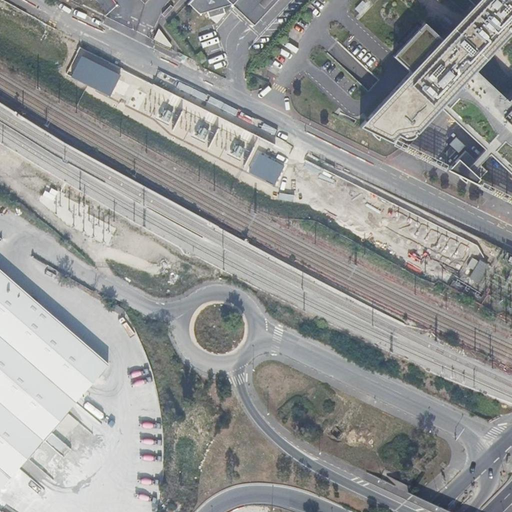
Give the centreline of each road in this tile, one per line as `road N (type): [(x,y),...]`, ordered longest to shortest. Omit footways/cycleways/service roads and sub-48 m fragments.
road 1 (unclassified): [(511,234),(45,0)]
road 2 (primary): [(256,332),(458,422),(491,454)]
road 3 (trunk): [(410,511),(277,439),(249,409),(233,361)]
road 4 (primary): [(256,332),(250,307),(229,292),(193,302),(183,325),(189,348),(209,362),(233,361)]
road 5 (track): [(0,171),(91,252),(116,290)]
road 6 (trunk): [(210,511),(255,494),(325,511)]
